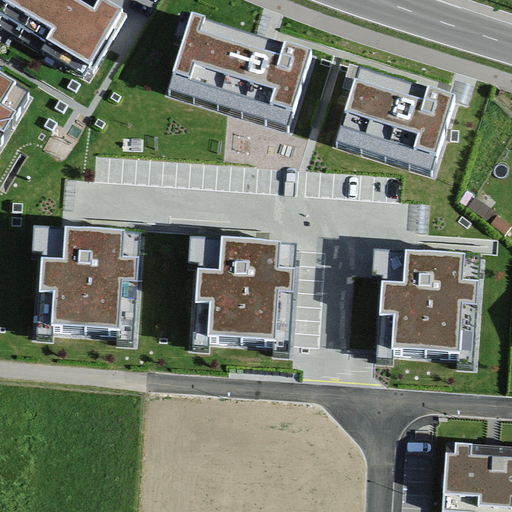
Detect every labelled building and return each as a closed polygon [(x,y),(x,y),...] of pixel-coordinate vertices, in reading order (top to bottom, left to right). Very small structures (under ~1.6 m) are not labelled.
[(98,0),(0,0),(0,26),(89,78),(125,16),(99,0),(98,0)] [(314,57),(181,16),(172,46),(185,50),(170,97),(290,134),(314,57)] [(464,103),(345,67),(336,96),(349,100),(335,148),(440,180),(464,103)] [(0,154),(34,95),(0,75),(0,154)] [(138,353),(145,235),(31,228),(29,264),(41,265),(36,346),(138,353)] [(292,363),(301,246),(188,238),(185,274),(196,275),(190,356),(292,363)] [(477,377),(486,260),(373,251),(370,287),(381,288),(375,370),(477,377)] [(511,511),(511,454),(443,451),(440,511),(511,511)]
